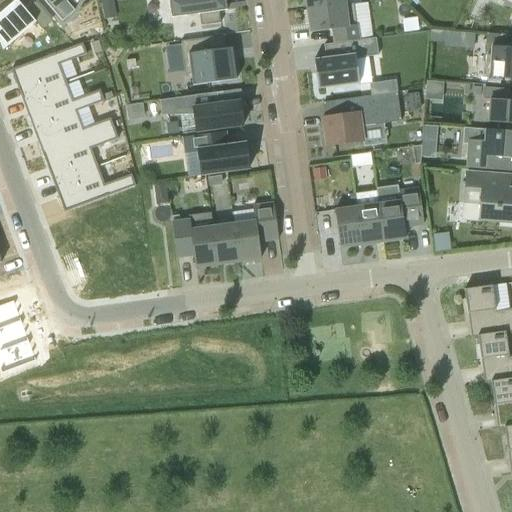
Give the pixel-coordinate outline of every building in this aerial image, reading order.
[(16,0),(0,14),(0,43),(3,50),(35,22),(42,29),(51,21),(35,3),(26,11),(16,0)] [(43,0),(62,22),(74,11),(66,2),(68,0),(43,0)] [(115,6),(113,0),(101,0),(103,8),(115,6)] [(168,0),(171,18),(199,15),(201,27),(220,24),(219,12),(227,11),(225,0),(168,0)] [(344,0),(305,0),(307,12),(345,6),(344,0)] [(353,4),(345,6),(307,12),(310,33),(333,30),(335,44),(358,41),(353,4)] [(416,19),(403,20),(404,32),(417,30),(416,19)] [(511,35),(486,34),(484,62),(490,63),(489,78),(511,79),(511,35)] [(236,80),(233,60),(232,48),(226,49),(224,36),(180,42),(185,75),(191,74),(193,86),(236,80)] [(358,41),(335,44),(324,46),(326,58),(314,60),(318,90),(359,84),(356,59),(378,56),(376,39),(358,41)] [(82,44),(11,70),(17,86),(19,85),(23,98),(24,99),(66,83),(59,65),(86,55),(82,44)] [(66,83),(24,99),(24,100),(29,112),(27,113),(33,128),(35,128),(34,127),(77,112),(104,102),(100,91),(73,101),(66,83)] [(371,96),(383,95),(382,83),(369,85),(371,96)] [(485,87),(484,99),(490,100),(488,122),(511,124),(511,101),(508,101),(509,89),(485,87)] [(223,92),(159,101),(161,116),(193,116),(196,133),(243,126),(239,102),(238,102),(218,104),(217,94),(223,93),(223,92)] [(401,122),(397,93),(383,95),(371,96),(331,102),(334,116),(322,118),(326,147),(363,142),(361,127),(401,122)] [(421,110),(418,93),(405,95),(407,112),(421,110)] [(143,111),(142,104),(126,106),(127,113),(143,111)] [(77,112),(34,127),(35,128),(39,140),(37,141),(43,156),(114,129),(110,119),(83,129),(77,112)] [(114,129),(43,156),(48,170),(50,170),(55,182),(55,183),(97,167),(91,149),(118,139),(114,129)] [(466,169),(508,172),(509,158),(511,158),(511,131),(485,130),(484,142),(468,141),(466,169)] [(245,144),(227,146),(225,132),(182,138),(185,154),(198,152),(201,175),(188,177),(188,178),(249,170),(245,144)] [(415,165),(420,164),(421,146),(412,147),(415,165)] [(359,155),(350,156),(352,168),(360,167),(359,155)] [(97,167),(55,183),(56,184),(60,196),(58,197),(64,213),(135,186),(131,175),(104,185),(97,167)] [(324,168),(313,170),(314,181),(325,179),(324,168)] [(466,172),(463,204),(480,205),(478,221),(500,223),(500,227),(511,227),(511,189),(509,189),(510,176),(466,172)] [(207,178),(208,187),(222,185),(221,176),(207,178)] [(397,186),(376,189),(376,191),(378,205),(383,242),(405,239),(404,227),(423,225),(419,189),(398,192),(397,186)] [(168,203),(167,191),(159,192),(155,198),(156,205),(168,203)] [(376,191),(354,194),(356,208),(361,245),(383,242),(378,205),(376,191)] [(254,222),(234,224),(239,262),(261,259),(259,242),(278,240),(278,239),(273,204),(252,207),(254,222)] [(356,208),(334,211),(340,248),(361,245),(356,208)] [(190,220),(172,223),(177,258),(193,256),(195,268),(217,265),(212,227),(191,230),(190,220)] [(234,224),(212,227),(217,265),(239,262),(234,224)] [(138,261),(129,236),(68,259),(69,260),(71,260),(82,291),(101,284),(98,276),(138,261)] [(489,284),(462,288),(466,312),(468,311),(472,334),(470,334),(470,336),(511,328),(511,305),(493,309),(489,284)] [(0,328),(16,322),(9,302),(0,304),(0,328)] [(0,351),(24,342),(16,322),(0,328),(0,351)] [(505,333),(478,337),(479,347),(479,346),(481,360),(483,359),(484,368),(486,382),(484,383),(484,384),(491,383),(511,380),(511,357),(509,357),(505,333)] [(0,374),(32,363),(24,342),(0,351),(0,374)] [(511,380),(491,383),(492,392),(493,392),(494,405),(496,405),(497,413),(499,428),(497,428),(497,430),(504,429),(511,427),(511,380)]
